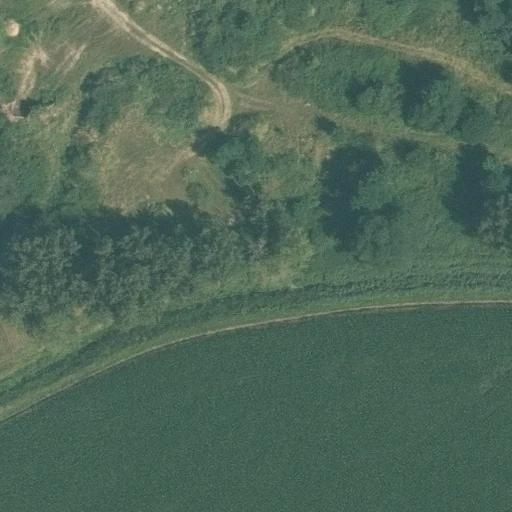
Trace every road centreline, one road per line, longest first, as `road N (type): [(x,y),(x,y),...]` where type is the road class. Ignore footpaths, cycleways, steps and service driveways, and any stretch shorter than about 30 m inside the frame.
road 1 (track): [(511,254),(348,261),(202,285),(53,339)]
road 2 (track): [(115,0),(132,19),(273,105),(511,160)]
